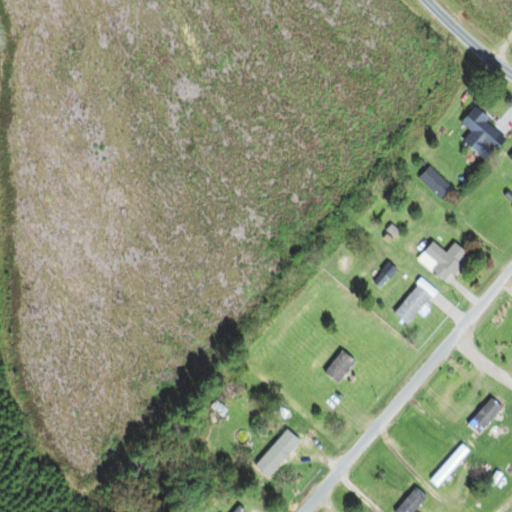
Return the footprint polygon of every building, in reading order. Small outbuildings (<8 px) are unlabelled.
[(467,132),(458,143),(476,158),(498,133),(469,108),(456,123),(467,132)] [(450,190),(426,166),(414,178),(438,202),(450,190)] [(442,253),(428,242),(413,260),(443,283),(465,255),(450,244),(442,253)] [(427,298),(414,286),(389,314),(403,326),(427,298)] [(320,373),(334,384),(352,362),(338,351),(320,373)] [(464,424),(474,434),(500,409),(489,398),(464,424)] [(258,473),(265,481),(299,447),(292,439),(258,473)] [(411,511),(424,499),(414,488),(390,511),(411,511)]
